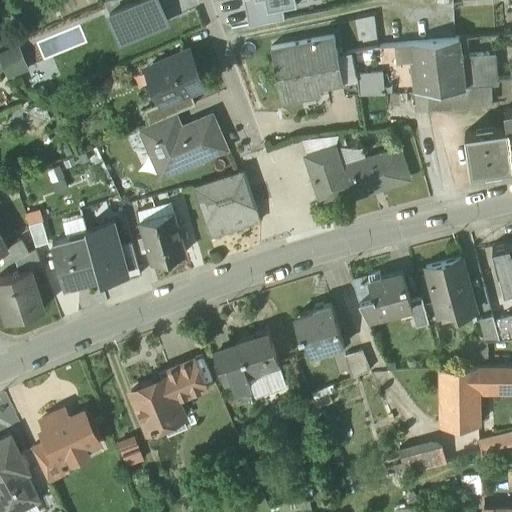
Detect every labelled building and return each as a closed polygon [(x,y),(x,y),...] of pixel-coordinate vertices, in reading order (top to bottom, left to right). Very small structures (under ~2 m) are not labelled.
[(166,28),(154,0),(145,0),(106,17),(118,48),(166,28)] [(243,0),(249,25),(285,17),(282,4),(268,7),(266,0),(243,0)] [(333,32),(270,44),(281,99),(319,92),(318,84),(343,79),(337,51),(333,32)] [(459,38),(411,42),(416,90),(426,89),(464,88),(461,56),(460,39),(459,38)] [(411,42),(377,44),(380,68),(382,68),(384,91),(416,90),(411,42)] [(16,43),(0,49),(0,72),(4,69),(9,81),(29,72),(16,43)] [(188,47),(152,63),(159,78),(153,81),(162,102),(188,90),(203,84),(188,47)] [(354,49),(337,51),(343,79),(357,77),(357,72),(354,49)] [(489,53),(461,56),(464,88),(492,85),(496,85),(497,80),(495,64),(490,63),(489,53)] [(380,68),(357,72),(357,77),(359,91),(384,91),(382,68),(380,68)] [(464,88),(426,89),(427,110),(468,109),(468,106),(492,105),(492,85),(464,88)] [(416,90),(417,110),(427,110),(426,89),(416,90)] [(162,102),(143,110),(149,123),(175,111),(194,103),(188,90),(162,102)] [(149,123),(136,128),(143,144),(149,142),(148,138),(181,124),(175,111),(149,123)] [(211,114),(182,126),(181,124),(148,138),(149,142),(162,170),(193,156),(195,161),(226,148),(211,114)] [(508,126),(465,131),(470,170),(511,166),(509,144),(510,144),(508,126)] [(307,147),(339,143),(338,134),(306,138),(307,147)] [(334,146),(306,155),(321,202),(349,193),(341,167),(334,146)] [(399,149),(341,167),(349,193),(351,197),(408,179),(399,149)] [(244,171),(194,187),(206,224),(210,238),(261,222),(256,207),(244,171)] [(169,203),(153,208),(156,217),(168,258),(185,254),(180,237),(186,236),(183,225),(177,227),(173,212),(172,213),(169,203)] [(153,208),(138,212),(139,222),(143,237),(138,238),(141,248),(146,247),(150,263),(168,258),(156,217),(153,208)] [(41,221),(28,225),(34,246),(48,242),(41,221)] [(86,229),(88,236),(99,278),(100,280),(124,274),(128,273),(120,245),(114,222),(86,229)] [(70,239),(53,244),(65,288),(99,278),(88,236),(71,241),(70,239)] [(20,239),(6,246),(7,247),(0,250),(0,253),(7,264),(14,260),(28,252),(20,239)] [(142,276),(132,241),(120,245),(128,273),(124,274),(126,280),(142,276)] [(511,248),(511,249),(510,243),(492,247),(498,270),(499,270),(504,290),(511,287),(511,248)] [(28,252),(14,260),(18,272),(29,268),(30,270),(42,266),(35,248),(28,252)] [(461,259),(426,268),(439,316),(455,311),(457,317),(476,312),(461,259)] [(18,272),(0,277),(0,298),(7,320),(43,309),(30,270),(29,268),(18,272)] [(380,272),(368,275),(369,278),(370,282),(382,278),(380,272)] [(370,282),(368,282),(372,298),(374,297),(379,317),(411,309),(413,308),(411,302),(403,273),(382,278),(370,282)] [(369,278),(353,282),(368,322),(379,317),(374,297),(372,298),(368,282),(370,282),(369,278)] [(422,300),(411,302),(413,308),(411,309),(416,327),(428,324),(422,300)] [(331,303),(313,309),(314,311),(293,317),(300,336),(303,335),(308,351),(329,344),(330,349),(344,345),(331,303)] [(492,316),(478,320),(485,343),(498,342),(493,321),(492,316)] [(510,316),(493,321),(498,342),(511,341),(511,322),(511,320),(510,316)] [(254,338),(254,337),(236,343),(238,348),(230,351),(230,350),(214,355),(226,392),(249,385),(250,384),(247,374),(278,363),(267,330),(264,331),(266,334),(254,338)] [(362,349),(345,354),(352,377),(370,370),(362,349)] [(193,361),(162,374),(163,377),(130,391),(147,432),(163,425),(160,418),(180,411),(175,400),(204,388),(193,361)] [(278,363),(247,374),(250,384),(249,385),(254,398),(279,390),(275,380),(283,377),(278,363)] [(511,365),(477,366),(478,387),(511,387),(511,365)] [(477,366),(440,368),(444,427),(479,425),(478,387),(477,366)] [(83,413),(62,423),(57,412),(40,421),(46,431),(41,434),(45,442),(54,460),(56,460),(68,454),(71,462),(87,454),(84,446),(96,439),(83,413)] [(511,433),(477,441),(480,455),(511,446),(511,433)] [(29,474),(10,436),(0,441),(0,507),(2,511),(14,511),(39,499),(26,475),(29,474)] [(54,460),(45,442),(31,448),(47,481),(62,474),(56,460),(54,460)] [(400,454),(406,475),(445,464),(439,442),(400,454)]
